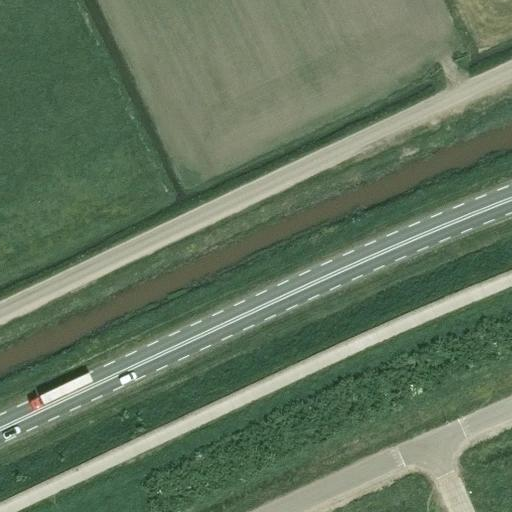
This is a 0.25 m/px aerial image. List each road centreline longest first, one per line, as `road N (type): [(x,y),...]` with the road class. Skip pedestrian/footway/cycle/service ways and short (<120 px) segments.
road 1 (unclassified): [(0,311),(511,70)]
road 2 (primary): [(0,430),(511,200)]
road 3 (residential): [(427,440),(276,511)]
